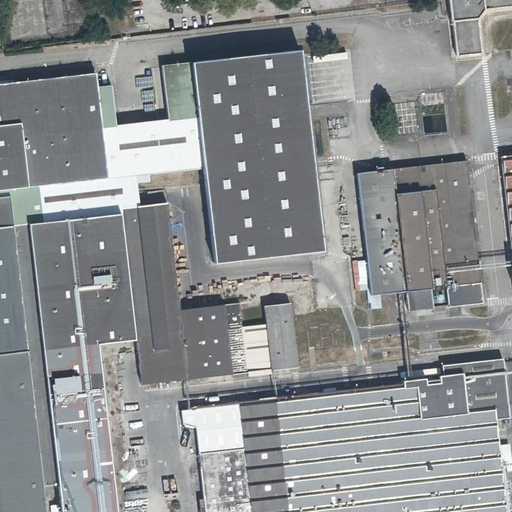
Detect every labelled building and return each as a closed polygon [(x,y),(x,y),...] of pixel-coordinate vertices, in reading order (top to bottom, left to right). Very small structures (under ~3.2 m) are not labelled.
[(511,0),(447,0),(454,60),(478,57),(474,21),(484,11),(511,7),(511,0)] [(300,49),(196,61),(200,98),(196,98),(198,117),(203,163),(214,262),(323,250),(300,49)] [(200,98),(196,61),(192,62),(196,98),(200,98)] [(166,102),(196,98),(192,62),(165,65),(162,66),(163,76),(166,102)] [(60,206),(57,184),(100,178),(98,152),(119,150),(116,126),(113,93),(99,94),(96,73),(44,80),(0,84),(0,511),(115,511),(95,334),(133,330),(120,216),(62,222),(60,206)] [(309,96),(310,102),(326,100),(326,94),(309,96)] [(198,117),(196,98),(166,102),(168,120),(198,117)] [(168,120),(116,126),(119,150),(98,152),(100,178),(57,184),(60,206),(62,222),(120,216),(122,216),(140,214),(139,202),(136,178),(143,170),(203,163),(198,117),(168,120)] [(511,155),(501,156),(511,262),(511,155)] [(468,161),(358,173),(370,294),(371,307),(380,306),(378,293),(407,289),(410,311),(435,308),(432,286),(447,285),(450,305),(484,301),(482,281),(468,161)] [(424,372),(416,373),(401,374),(401,379),(238,396),(234,395),(210,398),(179,401),(180,415),(195,420),(198,447),(204,511),(507,511),(496,414),(509,412),(503,353),(442,359),(443,369),(438,370),(439,377),(424,378),(424,372)]
